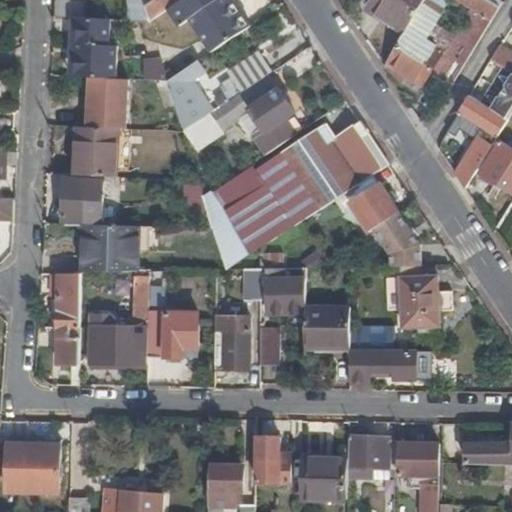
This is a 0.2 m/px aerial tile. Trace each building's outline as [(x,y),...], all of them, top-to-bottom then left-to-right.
[(58,0),(56,17),(74,19),(88,19),(89,2),(58,0)] [(124,0),(124,21),(150,23),(143,0),(124,0)] [(143,0),(150,23),(169,10),(184,0),(143,0)] [(225,0),(184,0),(169,10),(180,27),(190,20),(212,54),(246,31),(225,0)] [(253,27),(234,0),(225,0),(246,31),(253,27)] [(376,0),(370,10),(406,33),(411,26),(426,0),(376,0)] [(406,33),(388,64),(423,85),(433,71),(453,84),(503,3),(498,0),(497,0),(495,4),(489,0),(457,0),(471,7),(444,52),(423,39),(425,34),(411,26),(406,33)] [(78,79),(91,79),(117,81),(119,48),(110,48),(111,20),(88,19),(74,19),(73,47),(80,48),(78,79)] [(511,52),(501,46),(492,60),(502,66),(511,72),(511,52)] [(73,47),(71,78),(78,79),(80,48),(73,47)] [(271,75),(274,73),(261,53),(231,73),(234,77),(244,93),(251,88),(271,75)] [(166,74),(162,60),(146,61),(145,81),(169,82),(166,74)] [(169,82),(179,117),(191,113),(206,103),(193,82),(201,77),(194,66),(176,77),(169,82)] [(511,72),(502,66),(480,102),(510,120),(511,116),(511,72)] [(169,82),(176,77),(170,71),(166,74),(169,82)] [(251,109),(252,111),(277,148),(299,135),(290,122),(298,116),(271,75),(251,88),(261,102),(251,109)] [(244,93),(234,77),(219,86),(230,102),(244,93)] [(88,128),(117,129),(127,130),(129,81),(117,81),(91,79),(88,128)] [(211,115),(222,130),(252,111),(251,109),(261,102),(251,88),(244,93),(230,102),(211,115)] [(479,139),(456,175),(467,190),(510,120),(480,102),(470,96),(449,131),(457,136),(462,128),(479,139)] [(184,132),(190,152),(222,130),(211,115),(184,132)] [(371,179),(391,166),(365,129),(362,123),(336,140),(365,183),(371,179)] [(227,211),(254,253),(335,201),(365,183),(336,140),(326,125),(257,170),(267,185),(227,211)] [(78,128),(76,177),(115,179),(117,129),(88,128),(78,128)] [(483,174),(511,192),(511,148),(503,143),(483,174)] [(17,159),(18,152),(0,153),(0,178),(7,179),(6,159),(17,159)] [(375,230),(399,215),(379,186),(377,187),(371,179),(365,183),(335,201),(354,229),(362,223),(370,234),(375,230)] [(98,223),(100,183),(66,182),(64,222),(98,223)] [(399,215),(375,230),(392,255),(392,268),(423,267),(423,247),(400,214),(399,215)] [(127,271),(128,232),(83,231),(82,251),(87,251),(87,270),(127,271)] [(342,253),(345,251),(339,243),(321,255),(327,262),(342,253)] [(434,278),(434,267),(401,268),(402,279),(434,278)] [(285,281),(307,280),(307,269),(285,270),(285,281)] [(245,301),(262,301),(263,270),(245,271),(245,301)] [(269,317),(306,317),(306,309),(307,280),(285,281),(285,270),(263,270),(262,301),(268,301),(269,317)] [(59,364),(80,365),(82,275),(60,276),(47,275),(47,282),(53,282),(53,295),(59,294),(59,364)] [(438,278),(434,278),(402,279),(403,330),(440,328),(439,312),(452,312),(452,293),(439,293),(438,278)] [(136,287),(135,317),(147,317),(149,287),(136,287)] [(305,349),(351,349),(351,327),(352,310),(306,309),(306,317),(305,349)] [(154,323),(148,323),(148,328),(148,358),(165,358),(183,359),(184,354),(199,355),(199,314),(166,313),(154,313),(154,323)] [(216,323),(215,370),(250,370),(252,319),(233,318),(233,323),(216,323)] [(351,349),(395,350),(395,328),(351,327),(351,349)] [(90,366),(147,366),(148,358),(148,328),(91,328),(90,366)] [(261,334),(261,365),(276,365),(277,335),(261,334)] [(351,355),(350,385),(370,385),(370,378),(370,372),(395,373),(394,378),(395,381),(419,381),(418,371),(432,372),(433,351),(395,350),(351,349),(351,355)] [(348,437),(348,460),(348,466),(389,466),(390,438),(348,437)] [(280,460),(280,438),(258,438),(258,483),(290,484),(290,460),(280,460)] [(399,443),(398,475),(405,475),(423,476),(422,503),(409,503),(409,511),(438,511),(440,476),(438,476),(439,444),(399,443)] [(511,445),(466,445),(466,464),(511,465),(511,445)] [(59,495),(60,448),(9,448),(7,494),(59,495)] [(348,460),(301,459),(301,499),(347,500),(348,466),(348,460)] [(242,468),(209,468),(208,509),(237,509),(236,492),(242,491),(242,468)] [(111,491),(110,511),(169,511),(169,492),(111,491)]
